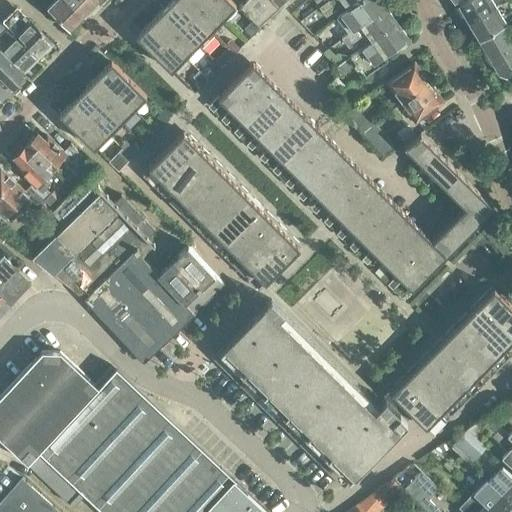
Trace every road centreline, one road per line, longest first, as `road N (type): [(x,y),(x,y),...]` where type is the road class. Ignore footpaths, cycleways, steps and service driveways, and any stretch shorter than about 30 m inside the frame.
road 1 (residential): [(0,344),(46,304),(68,306),(166,387)]
road 2 (residential): [(166,387),(191,392),(307,511)]
road 3 (residential): [(120,0),(0,124)]
road 4 (residential): [(488,125),(425,0)]
road 5 (residential): [(166,387),(255,297)]
